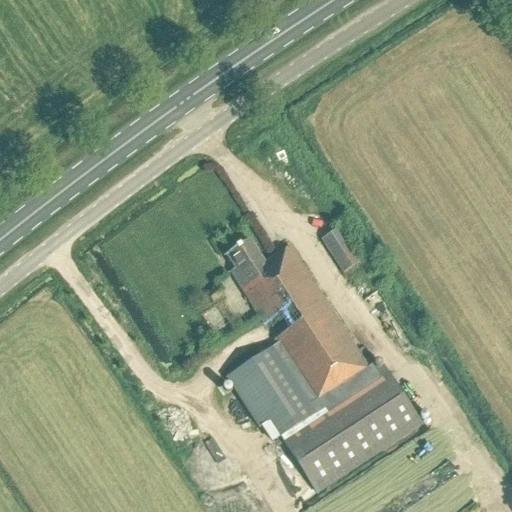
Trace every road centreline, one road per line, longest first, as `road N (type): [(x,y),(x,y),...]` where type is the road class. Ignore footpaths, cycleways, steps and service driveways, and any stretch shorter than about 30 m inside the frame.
road 1 (unclassified): [(0,289),(206,132)]
road 2 (unclassified): [(206,132),(406,0)]
road 3 (primary): [(0,241),(184,102)]
road 4 (primary): [(184,102),(334,0)]
